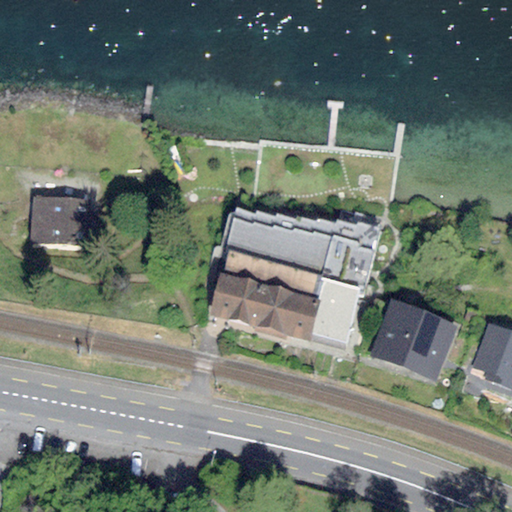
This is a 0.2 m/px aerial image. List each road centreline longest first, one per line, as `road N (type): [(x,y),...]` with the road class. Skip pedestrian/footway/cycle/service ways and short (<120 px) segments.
road 1 (primary): [(482,511),(325,457),(0,391)]
road 2 (track): [(20,254),(87,279),(164,281),(181,296),(197,333),(210,339)]
